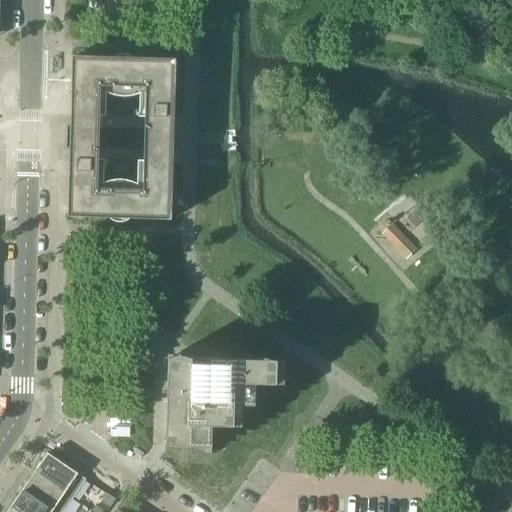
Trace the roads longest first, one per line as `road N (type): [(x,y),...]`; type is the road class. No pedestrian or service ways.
road 1 (tertiary): [(20,415),(31,73)]
road 2 (residential): [(173,511),(20,415)]
